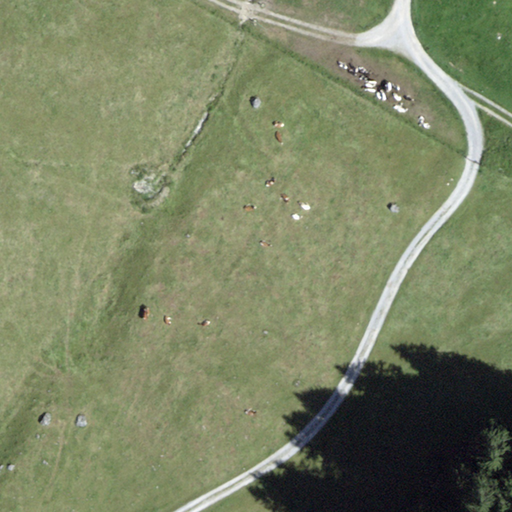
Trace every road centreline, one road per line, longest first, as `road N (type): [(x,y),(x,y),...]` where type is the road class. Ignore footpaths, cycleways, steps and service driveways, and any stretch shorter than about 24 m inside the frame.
road 1 (track): [(403,0),(401,36),(450,84),(468,118),(469,186),(405,265),(345,395),(301,441),(191,511)]
road 2 (track): [(401,36),(353,39),(228,0)]
